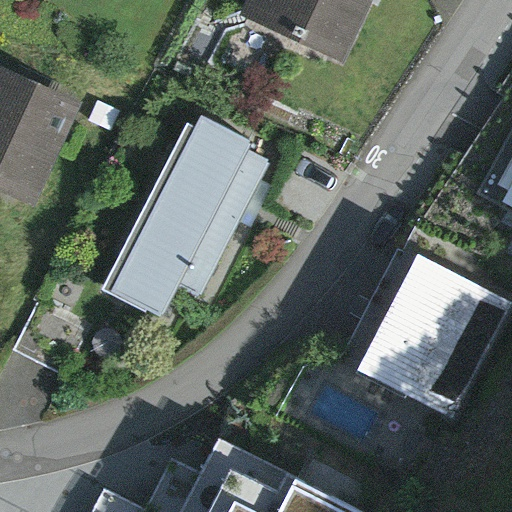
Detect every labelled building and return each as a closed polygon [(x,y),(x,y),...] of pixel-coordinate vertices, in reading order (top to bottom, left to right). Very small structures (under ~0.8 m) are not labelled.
[(370,0),(253,0),(247,13),(345,57),(370,0)] [(104,87),(0,45),(0,182),(57,205),(104,87)] [(269,147),(207,118),(118,301),(180,331),(269,147)] [(511,215),(511,139),(480,198),(511,215)] [(475,282),(390,235),(322,357),(407,405),(475,282)] [(95,318),(44,295),(20,347),(70,371),(95,318)] [(345,511),(225,453),(196,511),(345,511)]
